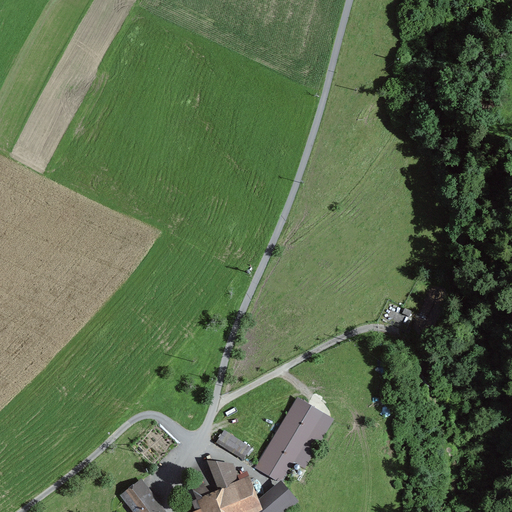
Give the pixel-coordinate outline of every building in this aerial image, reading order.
[(405,308),(402,313),(409,317),(412,312),(405,308)] [(305,465),(331,421),(299,402),(260,467),(282,480),(293,462),(305,465)] [(218,442),(242,458),(250,446),(226,430),(218,442)] [(256,494),(250,479),(238,484),(231,467),(210,465),(221,491),(211,495),(201,483),(195,485),(200,499),(193,502),(196,511),(194,511),(255,511),(259,511),(253,496),(256,494)] [(159,511),(137,483),(122,495),(134,511),(159,511)] [(284,489),(259,511),(282,511),(295,501),(284,489)]
